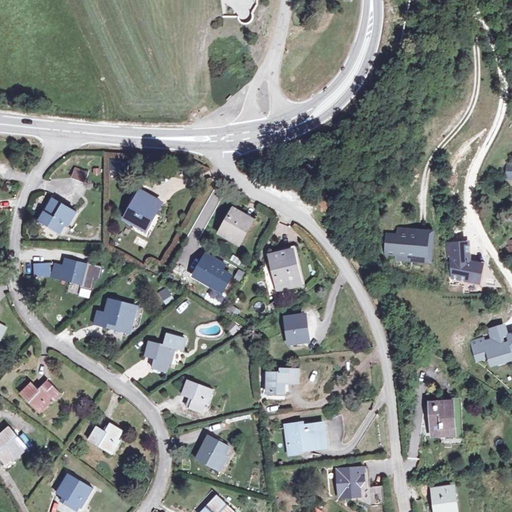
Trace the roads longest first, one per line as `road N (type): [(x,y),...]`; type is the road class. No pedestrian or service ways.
road 1 (residential): [(144,511),(165,464),(150,411),(41,333),(18,299),(15,235),(54,130)]
road 2 (residential): [(404,511),(384,359),(369,310),(321,238),(231,172),(224,139)]
road 3 (residential): [(468,0),(502,84),(499,116),(473,169),(472,213),(511,281)]
road 4 (secondary): [(54,130),(224,139)]
road 5 (secondary): [(282,131),(313,117),(348,84),(372,0)]
